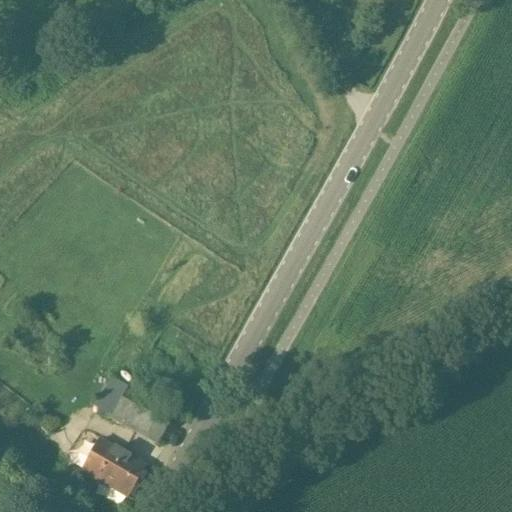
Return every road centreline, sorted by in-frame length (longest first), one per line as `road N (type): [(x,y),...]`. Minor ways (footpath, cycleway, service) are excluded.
road 1 (secondary): [(156,511),(437,0)]
road 2 (track): [(301,0),(368,126)]
